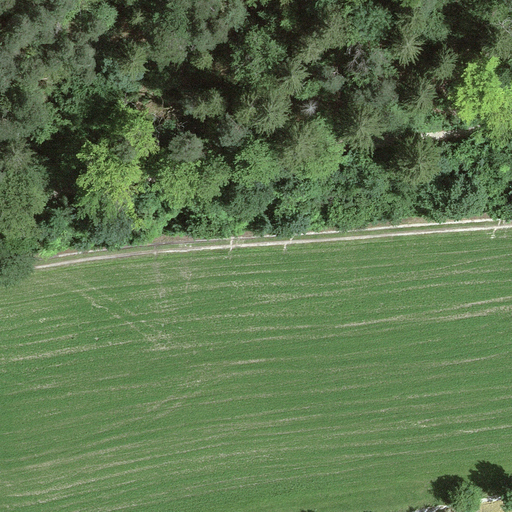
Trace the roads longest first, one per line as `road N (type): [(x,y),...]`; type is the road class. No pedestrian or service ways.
road 1 (track): [(511,122),(0,206)]
road 2 (track): [(0,270),(151,249),(511,221)]
